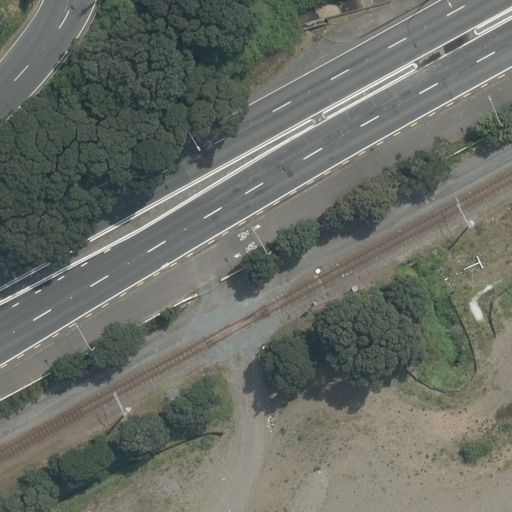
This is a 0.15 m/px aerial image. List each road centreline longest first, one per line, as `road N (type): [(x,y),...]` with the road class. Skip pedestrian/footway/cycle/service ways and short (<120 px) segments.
road 1 (primary): [(511,45),(0,329)]
road 2 (primary): [(0,261),(477,0)]
road 3 (track): [(185,227),(245,372),(246,461),(223,511)]
